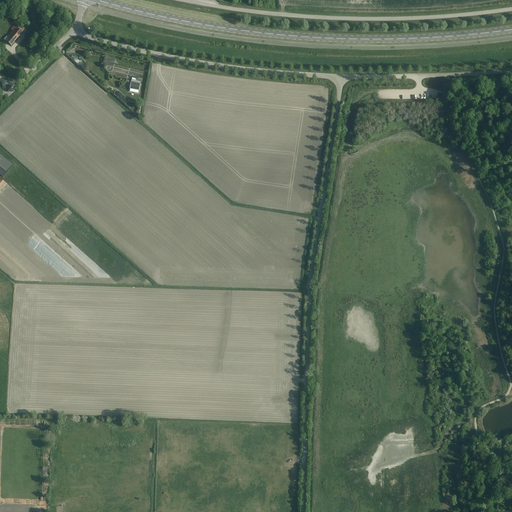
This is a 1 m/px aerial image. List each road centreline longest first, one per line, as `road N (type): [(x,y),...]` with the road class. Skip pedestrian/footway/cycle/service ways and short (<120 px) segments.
road 1 (unclassified): [(301,511),(309,277),(342,78)]
road 2 (secondary): [(511,28),(343,38),(238,30),(95,0)]
road 3 (unclassified): [(511,8),(346,18),(181,0)]
road 4 (unclassified): [(342,78),(151,53),(74,28)]
road 5 (unclassified): [(342,78),(511,69)]
